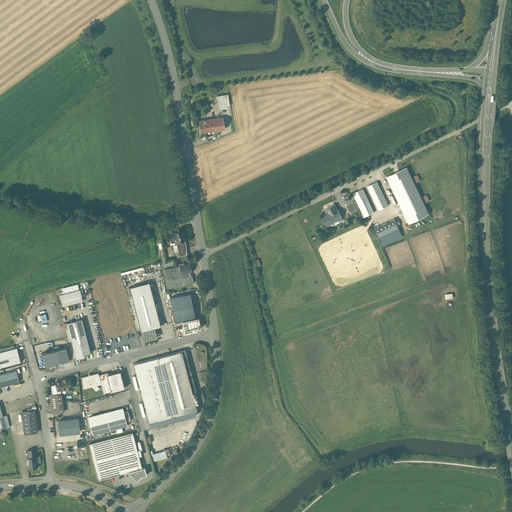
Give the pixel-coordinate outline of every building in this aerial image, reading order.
[(219,109),(225,108),(225,106),(223,95),(217,96),(218,98),(215,99),(215,103),(218,102),(219,109)] [(224,122),(206,124),(207,131),(225,129),(224,122)] [(429,214),(409,166),(387,175),(400,205),(397,206),(401,215),(405,213),(409,223),(429,214)] [(388,205),(377,182),(368,186),(379,209),(388,205)] [(373,212),(363,189),(353,193),(357,200),(353,202),(357,210),(361,218),(373,212)] [(353,202),(353,201),(346,204),(351,213),(357,210),(353,202)] [(335,204),(326,208),(328,213),(322,216),(326,225),(342,218),(337,209),(335,204)] [(395,219),(376,227),(380,235),(398,227),(395,219)] [(183,231),(174,232),(174,233),(172,233),(173,239),(176,238),(176,241),(185,239),(183,231)] [(176,241),(174,241),(175,245),(177,244),(178,250),(176,251),(177,257),(181,256),(181,252),(187,251),(186,249),(187,249),(185,239),(176,241)] [(190,264),(180,266),(182,273),(191,271),(190,264)] [(182,273),(180,266),(164,269),(168,288),(194,283),(191,271),(182,273)] [(149,282),(129,287),(141,330),(153,327),(154,327),(160,326),(149,282)] [(61,288),(63,294),(79,289),(77,284),(61,288)] [(121,336),(141,330),(129,287),(110,292),(121,336)] [(63,306),(83,301),(80,289),(79,289),(63,294),(60,294),(63,306)] [(190,293),(170,297),(175,322),(182,321),(195,318),(190,293)] [(195,318),(182,321),(185,332),(194,329),(194,328),(198,327),(196,318),(195,318)] [(82,319),(66,324),(76,360),(85,358),(84,356),(91,354),(82,319)] [(153,327),(141,330),(143,341),(157,337),(154,327),(153,327)] [(66,346),(42,353),(45,367),(70,361),(66,346)] [(17,347),(0,351),(0,365),(0,367),(21,362),(17,347)] [(185,350),(133,363),(148,422),(197,409),(192,391),(196,391),(191,371),(187,372),(184,362),(188,361),(185,350)] [(16,370),(0,373),(0,387),(19,382),(16,370)] [(108,372),(99,375),(101,384),(103,393),(124,388),(120,371),(109,374),(108,372)] [(98,385),(101,384),(99,375),(98,373),(90,374),(89,373),(88,375),(82,377),(83,389),(92,387),(94,389),(98,385)] [(70,377),(55,380),(56,384),(58,390),(62,389),(72,387),(70,377)] [(56,384),(51,385),(52,394),(63,393),(62,389),(58,390),(56,384)] [(52,394),(50,394),(53,413),(64,412),(63,393),(52,394)] [(28,411),(22,411),(24,433),(37,432),(35,410),(31,410),(30,408),(28,409),(28,411)] [(89,417),(94,434),(127,425),(123,408),(89,417)] [(65,419),(58,420),(60,434),(66,433),(80,432),(78,418),(65,420),(65,419)] [(127,471),(142,467),(133,433),(89,444),(98,479),(127,471)] [(154,461),(168,457),(166,450),(152,454),(154,461)] [(29,457),(26,457),(28,468),(29,467),(29,469),(33,469),(33,467),(38,467),(36,456),(35,456),(29,457)] [(145,467),(142,467),(127,471),(137,481),(141,475),(147,474),(145,467)]
